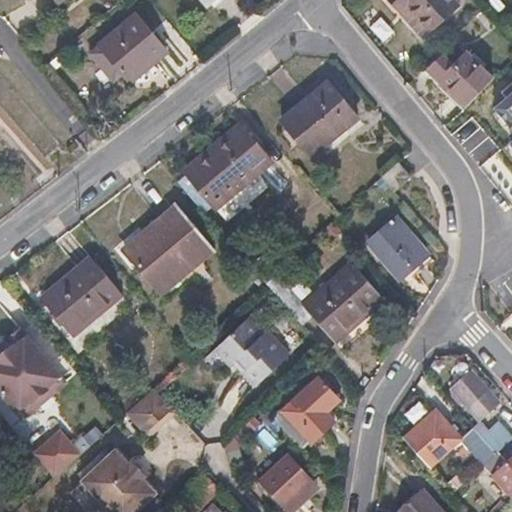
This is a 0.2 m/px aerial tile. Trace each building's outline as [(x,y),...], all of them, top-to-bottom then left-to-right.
[(445,0),(422,0),(432,12),(445,0)] [(166,50),(136,15),(100,46),(130,82),(166,50)] [(443,56),(429,70),(466,107),(494,78),(467,51),(452,65),(443,56)] [(358,116),(328,80),(283,119),(313,155),(358,116)] [(511,89),(492,108),(511,130),(511,89)] [(274,159),(240,124),(188,173),(222,208),(274,159)] [(410,178),(397,163),(380,179),(392,193),(410,178)] [(212,253),(175,205),(125,245),(162,292),(212,253)] [(399,219),(371,243),(401,277),(428,252),(399,219)] [(122,297),(90,259),(41,300),(73,338),(122,297)] [(384,299),(352,262),(305,304),(279,274),(269,283),(303,322),(314,312),(338,339),(384,299)] [(260,340),(245,323),(213,354),(228,371),(231,368),(235,364),(244,373),(240,377),(254,390),(287,359),(265,336),(260,340)] [(25,327),(0,351),(0,388),(27,417),(71,375),(25,327)] [(235,364),(231,368),(240,377),(244,373),(235,364)] [(471,369),(452,386),(480,421),(499,404),(471,369)] [(346,400),(325,376),(281,415),(308,445),(316,438),(319,442),(341,423),(332,412),(346,400)] [(174,410),(156,391),(129,415),(148,434),(174,410)] [(431,414),(425,407),(412,418),(418,425),(431,414)] [(431,414),(418,425),(404,438),(430,466),(461,438),(436,409),(431,414)] [(475,426),(474,427),(496,454),(511,438),(511,436),(499,422),(488,431),(482,424),(477,427),(475,426)] [(54,476),(82,451),(62,427),(33,452),(54,476)] [(474,427),(461,438),(484,464),(496,454),(474,427)] [(112,453),(81,486),(108,511),(137,511),(155,494),(141,480),(144,477),(135,468),(131,472),(127,467),(112,453)] [(294,454),(267,478),(291,505),(318,481),(294,454)] [(511,456),(493,474),(511,494),(511,456)] [(223,511),(196,485),(182,499),(195,511),(223,511)] [(443,511),(424,489),(397,511),(443,511)]
